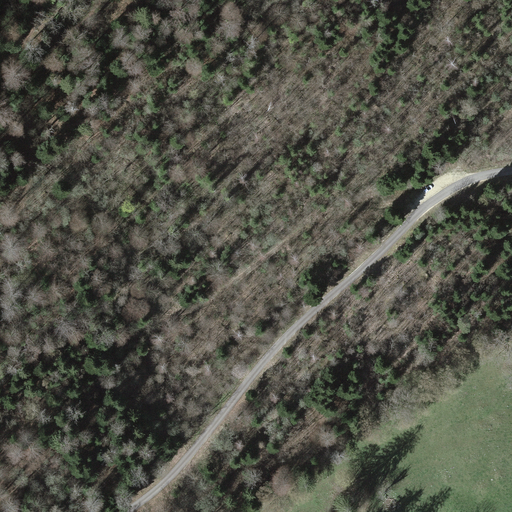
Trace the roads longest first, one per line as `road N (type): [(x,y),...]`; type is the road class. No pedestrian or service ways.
road 1 (track): [(426,204),(371,207),(314,224),(200,305),(148,304),(128,277),(105,207),(30,147),(7,114),(6,74),(41,0)]
road 2 (track): [(127,511),(184,462),(297,325),(426,204),(477,176),(511,170)]
